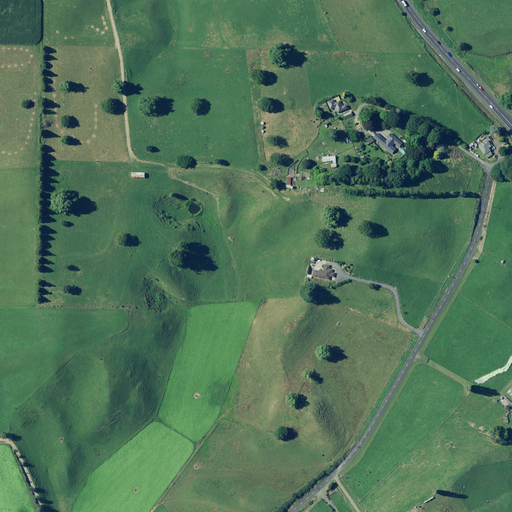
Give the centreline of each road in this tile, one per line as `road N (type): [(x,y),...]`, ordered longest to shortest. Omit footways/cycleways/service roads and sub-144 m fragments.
road 1 (unclassified): [(289,511),(364,434),(457,273),(492,171),(511,152)]
road 2 (trunk): [(511,126),(402,0)]
